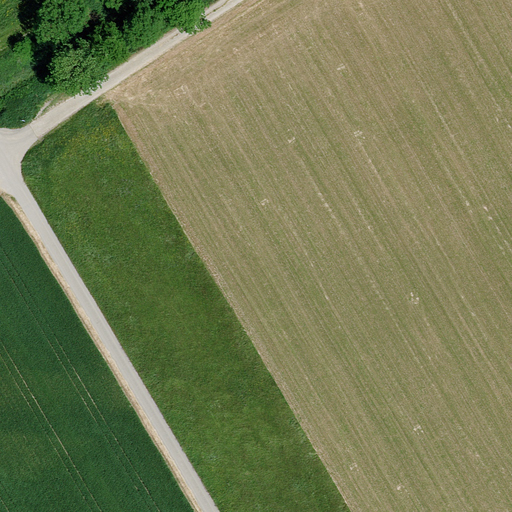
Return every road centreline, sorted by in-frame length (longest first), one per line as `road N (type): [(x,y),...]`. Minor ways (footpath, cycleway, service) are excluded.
road 1 (track): [(0,158),(210,511)]
road 2 (track): [(0,152),(230,0)]
